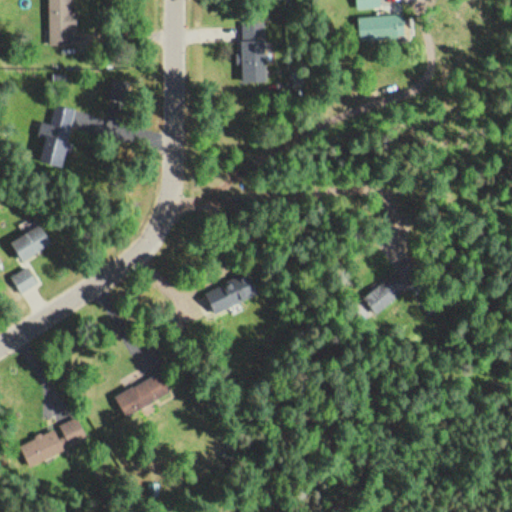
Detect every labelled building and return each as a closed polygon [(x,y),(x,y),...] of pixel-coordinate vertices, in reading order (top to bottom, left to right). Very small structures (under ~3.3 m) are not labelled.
[(51,0),(52,44),(78,44),(78,0),(51,0)] [(379,0),(353,0),(353,9),(380,9),(379,0)] [(406,39),(404,15),(356,17),(358,42),(406,39)] [(245,82),(270,82),(270,21),(245,21),(245,82)] [(81,111),(57,101),(39,145),(62,155),(81,111)] [(14,237),(24,260),(57,246),(47,223),(14,237)] [(363,259),(367,264),(381,255),(377,249),(363,259)] [(264,294),(257,271),(212,287),(219,309),(264,294)] [(174,392),(162,372),(116,398),(128,419),(174,392)] [(27,441),(38,464),(92,439),(81,416),(27,441)]
